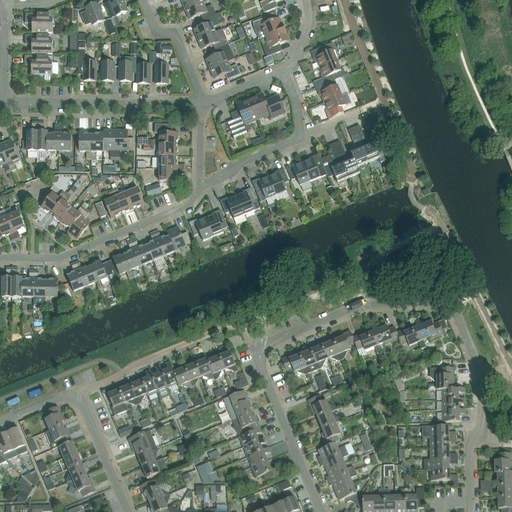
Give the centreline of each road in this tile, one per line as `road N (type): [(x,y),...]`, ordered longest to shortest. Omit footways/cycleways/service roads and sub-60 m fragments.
road 1 (residential): [(470,511),(468,447),(482,426),(482,381),(459,319),(438,302),(355,306),(252,349),(320,511)]
road 2 (residential): [(0,258),(59,258),(188,205),(199,186)]
road 3 (residential): [(0,421),(76,398),(127,511)]
road 4 (residential): [(198,104),(0,100)]
road 5 (residential): [(199,186),(299,137),(283,72)]
road 6 (residential): [(198,104),(174,35),(157,35),(142,0)]
